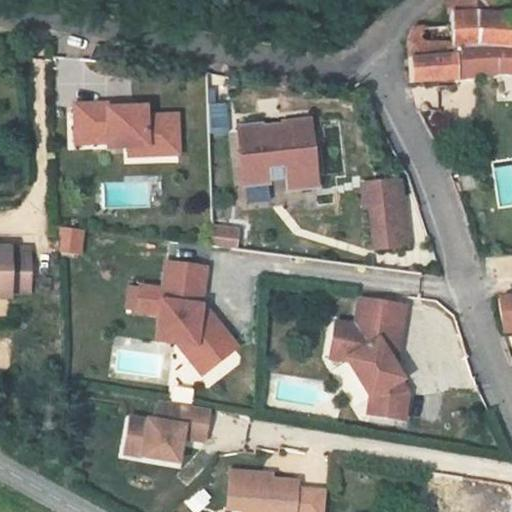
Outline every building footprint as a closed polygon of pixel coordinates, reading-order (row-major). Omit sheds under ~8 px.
[(502,0),(441,0),(446,22),(406,31),(401,35),(399,38),(398,44),(400,50),(402,57),(452,50),(465,50),(468,44),(496,45),(511,46),(511,10),(492,8),(502,0)] [(452,50),(402,57),(407,78),(471,70),(511,71),(511,46),(496,45),(468,44),(465,50),(452,50)] [(138,95),(91,97),(93,136),(124,134),(125,140),(145,139),(162,138),(171,147),(195,146),(194,107),(162,108),(162,99),(149,99),(138,100),(138,95)] [(276,117),(254,119),(254,124),(260,177),(283,175),(281,158),(301,156),(304,181),(332,178),(324,111),(296,114),(297,117),(276,119),(276,117)] [(442,133),(453,154),(483,143),(476,121),(442,133)] [(162,138),(145,139),(146,148),(171,147),(162,138)] [(394,180),(389,181),(392,201),(397,201),(394,180)] [(389,181),(357,185),(361,208),(366,207),(372,248),(404,243),(397,201),(392,201),(389,181)] [(213,225),(210,246),(234,250),(237,229),(213,225)] [(0,287),(31,288),(31,278),(49,280),(49,241),(0,238),(0,287)] [(156,319),(153,346),(175,348),(192,349),(209,369),(233,349),(209,321),(199,321),(195,316),(196,306),(199,272),(160,268),(157,295),(135,293),(133,317),(156,319)] [(325,355),(343,358),(367,395),(365,411),(400,415),(403,388),(395,376),(398,374),(384,355),(391,350),(397,302),(352,297),(349,323),(329,321),(325,355)] [(503,329),(511,328),(511,300),(502,300),(503,329)] [(209,321),(196,306),(195,316),(199,321),(209,321)] [(192,349),(175,348),(200,378),(209,369),(192,349)] [(139,460),(137,476),(173,481),(176,456),(199,459),(203,427),(153,420),(150,441),(125,438),(122,458),(139,460)] [(139,460),(122,458),(120,474),(137,476),(139,460)] [(446,511),(449,484),(414,482),(411,511),(446,511)] [(256,490),(222,488),(221,511),(318,511),(319,504),(289,503),(289,496),(256,495),(256,490)]
